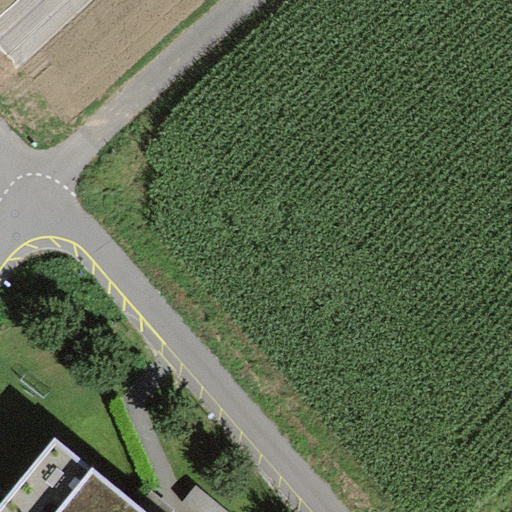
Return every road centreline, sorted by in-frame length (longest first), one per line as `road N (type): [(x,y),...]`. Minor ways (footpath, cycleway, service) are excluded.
road 1 (residential): [(324,511),(180,342),(38,200)]
road 2 (track): [(38,200),(254,0)]
